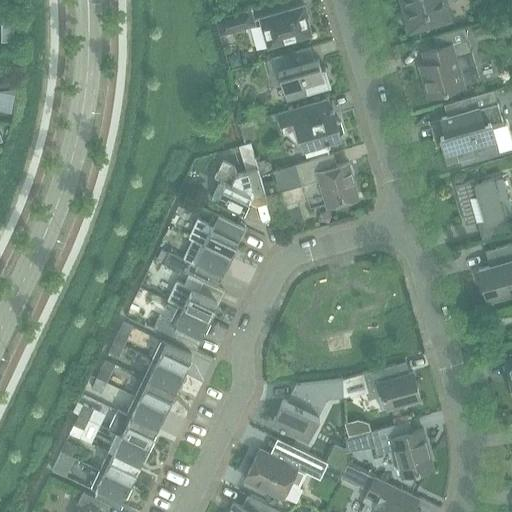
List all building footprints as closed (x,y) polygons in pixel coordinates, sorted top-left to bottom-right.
[(401,0),(411,32),(451,20),(445,0),(401,0)] [(305,5),(260,18),(269,47),(312,34),(307,16),(308,16),(305,5)] [(257,25),(252,8),(216,19),(221,36),(257,25)] [(465,28),(435,37),(438,48),(452,44),(452,45),(469,40),(465,28)] [(250,58),(264,51),(256,33),(242,40),(250,58)] [(476,65),(459,70),(457,62),(474,57),(469,40),(452,45),(452,44),(438,48),(424,52),(427,64),(421,66),(429,96),(481,81),(476,65)] [(326,67),(322,68),(319,59),(314,60),(311,47),(267,60),(274,84),(282,82),(287,98),(332,85),(326,67)] [(495,91),(454,102),(457,114),(478,107),(480,107),(480,108),(498,103),(495,91)] [(326,99),(278,113),(284,132),(297,128),(303,149),(305,149),(308,157),(329,151),(327,142),(342,138),(334,110),(330,112),(326,99)] [(446,134),(441,135),(448,162),(460,158),(462,166),(481,161),(501,155),(497,140),(509,137),(510,134),(506,120),(503,121),(498,103),(480,108),(480,107),(478,107),(457,114),(442,118),(446,134)] [(251,143),(241,146),(248,170),(259,167),(257,161),(251,143)] [(359,197),(349,162),(337,166),(334,153),(274,170),(280,191),(320,180),(327,206),(359,197)] [(265,159),(257,161),(259,167),(261,174),(273,171),(271,163),(265,159)] [(253,194),(265,190),(261,174),(259,167),(248,170),(237,174),(235,166),(223,161),(215,177),(221,180),(213,198),(244,214),(249,203),(247,202),(251,194),(253,195),(253,194)] [(475,179),(455,185),(466,224),(485,219),(486,223),(490,238),(509,232),(504,218),(511,216),(511,207),(503,176),(476,184),(475,179)] [(238,239),(240,240),(246,228),(215,213),(210,223),(199,218),(190,237),(193,239),(232,258),(237,248),(235,247),(238,239)] [(227,268),(232,258),(193,239),(184,259),(191,262),(186,272),(203,280),(218,287),(223,275),(221,274),(225,267),(227,268)] [(243,240),(237,250),(259,263),(265,253),(243,240)] [(479,269),(484,284),(488,301),(491,300),(493,308),(494,308),(492,300),(511,294),(511,243),(496,248),(500,263),(479,269)] [(162,249),(157,258),(164,262),(169,252),(162,249)] [(225,290),(218,287),(203,280),(198,291),(188,286),(179,305),(211,320),(216,310),(214,309),(217,301),(219,302),(225,290)] [(206,330),(211,320),(179,305),(172,320),(161,315),(154,329),(175,339),(196,350),(202,338),(200,337),(204,329),(206,330)] [(124,345),(133,326),(124,321),(114,340),(124,345)] [(119,355),(124,345),(114,340),(109,351),(119,355)] [(131,340),(127,351),(143,358),(148,347),(131,340)] [(188,363),(192,354),(162,340),(153,359),(185,374),(190,364),(188,363)] [(107,381),(115,363),(106,358),(97,377),(107,381)] [(180,384),(185,374),(153,359),(144,378),(174,392),(178,383),(180,384)] [(363,373),(343,379),(344,397),(368,390),(371,399),(378,397),(382,410),(388,408),(421,398),(413,371),(401,375),(397,364),(363,373)] [(101,392),(107,381),(97,377),(92,388),(101,392)] [(170,400),(174,392),(144,378),(136,396),(167,411),(172,401),(170,400)] [(327,399),(344,397),(343,379),(301,384),(302,396),(299,397),(295,404),(284,399),(273,422),(309,440),(320,416),(319,416),(327,399)] [(163,421),(167,411),(136,396),(127,414),(156,429),(160,420),(163,421)] [(84,404),(80,413),(89,418),(94,409),(84,404)] [(118,410),(109,429),(118,433),(150,448),(150,447),(155,438),(152,437),(156,429),(127,414),(118,410)] [(84,429),(89,418),(80,413),(74,424),(84,429)] [(413,431),(409,420),(371,431),(377,454),(395,449),(399,465),(397,468),(398,472),(402,474),(402,476),(404,476),(408,478),(412,477),(414,473),(434,467),(423,428),(413,431)] [(145,458),(150,448),(118,433),(109,451),(139,466),(143,457),(145,458)] [(76,446),(66,441),(62,451),(71,455),(76,446)] [(321,479),(329,462),(293,445),(285,461),(260,449),(245,479),(283,497),(290,483),(300,487),(307,472),(321,479)] [(62,474),(71,455),(62,451),(53,469),(62,474)] [(135,474),(139,466),(109,451),(101,469),(132,484),(137,475),(135,474)] [(343,469),(329,462),(321,479),(314,493),(329,500),(343,469)] [(374,479),(356,470),(348,466),(342,479),(358,486),(359,485),(369,490),(374,479)] [(127,495),(132,484),(101,469),(91,489),(121,503),(125,494),(127,495)] [(49,474),(40,494),(54,501),(64,482),(64,481),(49,474)] [(369,490),(366,497),(364,500),(368,502),(363,511),(421,511),(422,511),(409,506),(414,496),(419,499),(420,498),(376,476),(374,479),(369,490)] [(105,511),(109,504),(83,492),(76,506),(81,509),(79,511),(105,511)] [(277,511),(279,510),(248,495),(242,507),(234,503),(229,511),(277,511)]
